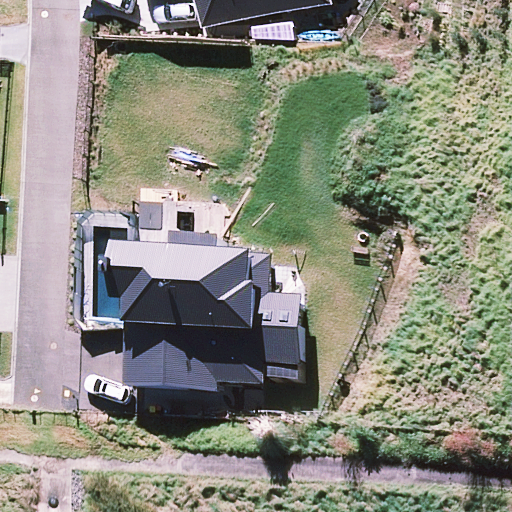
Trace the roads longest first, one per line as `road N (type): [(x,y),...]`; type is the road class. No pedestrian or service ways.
road 1 (track): [(0,450),(511,474)]
road 2 (residential): [(56,0),(35,390)]
